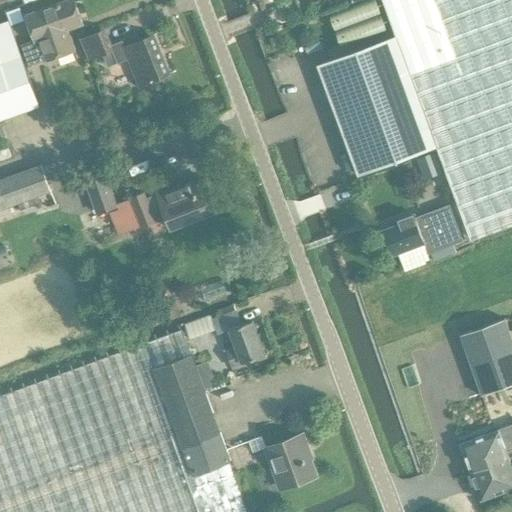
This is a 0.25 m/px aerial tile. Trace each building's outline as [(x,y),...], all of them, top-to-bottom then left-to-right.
[(48,59),(75,51),(67,29),(83,23),(74,0),(71,0),(27,15),(36,39),(21,45),(29,66),(48,59)] [(7,12),(10,21),(11,25),(24,20),(20,7),(7,12)] [(0,120),(40,106),(22,56),(11,25),(10,21),(0,24),(0,120)] [(99,33),(82,39),(91,60),(107,54),(99,33)] [(118,62),(128,58),(140,86),(166,75),(150,36),(125,46),(123,42),(112,47),(118,62)] [(319,65),(360,175),(437,147),(396,36),(319,65)] [(423,179),(437,174),(429,153),(415,158),(423,179)] [(0,179),(0,209),(51,191),(42,164),(0,179)] [(104,172),(86,179),(98,212),(116,205),(104,172)] [(204,178),(179,187),(173,190),(172,187),(158,193),(158,194),(146,199),(144,193),(132,198),(143,225),(155,221),(151,212),(163,207),(172,228),(217,210),(204,178)] [(400,223),(382,230),(392,255),(399,253),(406,271),(431,261),(427,250),(462,237),(450,205),(416,217),(414,214),(398,220),(400,223)] [(211,314),(185,323),(186,325),(191,338),(217,329),(218,333),(230,328),(237,347),(226,351),(232,366),(241,363),(265,354),(253,320),(241,324),(237,312),(235,306),(235,305),(220,311),(222,318),(214,321),(211,314)] [(461,335),(482,396),(511,384),(511,329),(510,330),(506,319),(461,335)] [(0,511),(247,511),(229,458),(230,457),(205,388),(203,383),(201,379),(200,379),(182,330),(4,394),(0,395),(0,511)] [(215,378),(203,383),(205,388),(217,384),(215,378)] [(511,425),(461,444),(471,472),(510,457),(507,448),(511,446),(511,425)] [(302,434),(266,447),(280,488),(317,475),(302,434)] [(511,462),(510,457),(471,472),(481,500),(511,488),(511,462)]
